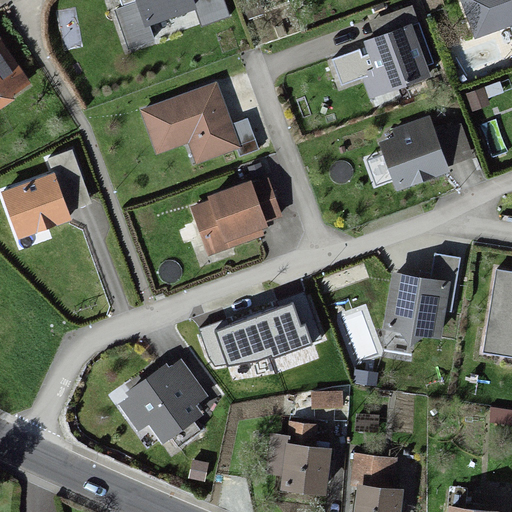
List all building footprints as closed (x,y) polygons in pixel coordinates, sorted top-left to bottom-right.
[(112,0),(124,32),(191,7),(188,0),(112,0)] [(511,0),(466,0),(478,31),(511,18),(511,0)] [(385,90),(423,79),(408,28),(370,38),(385,90)] [(0,43),(0,99),(26,81),(0,43)] [(214,84),(144,108),(156,145),(227,121),(214,84)] [(405,181),(445,166),(429,122),(389,137),(405,181)] [(66,165),(8,186),(24,229),(82,208),(66,165)] [(205,242),(266,218),(254,189),(194,213),(205,242)] [(511,272),(498,270),(485,347),(511,351),(511,272)] [(453,284),(398,274),(389,321),(445,331),(453,284)] [(292,301),(214,329),(227,366),(257,360),(271,356),(272,358),(313,344),(306,324),(301,326),(292,301)] [(212,375),(189,346),(122,398),(144,426),(156,416),(172,437),(211,407),(196,388),(212,375)] [(286,434),(272,433),(269,469),(282,470),(281,479),(322,483),(326,442),(285,438),(286,434)] [(390,511),(393,484),(352,480),(348,511),(390,511)]
